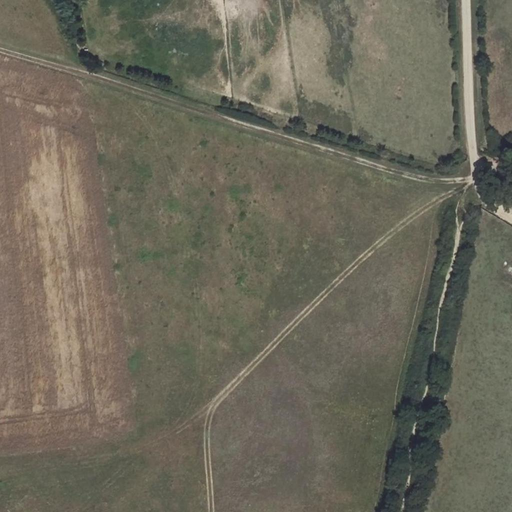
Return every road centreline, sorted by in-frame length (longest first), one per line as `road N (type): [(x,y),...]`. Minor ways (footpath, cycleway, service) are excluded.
road 1 (track): [(472,177),(398,225),(201,415),(154,445),(81,511)]
road 2 (track): [(0,49),(429,180),(472,177)]
road 3 (track): [(465,0),(472,177)]
